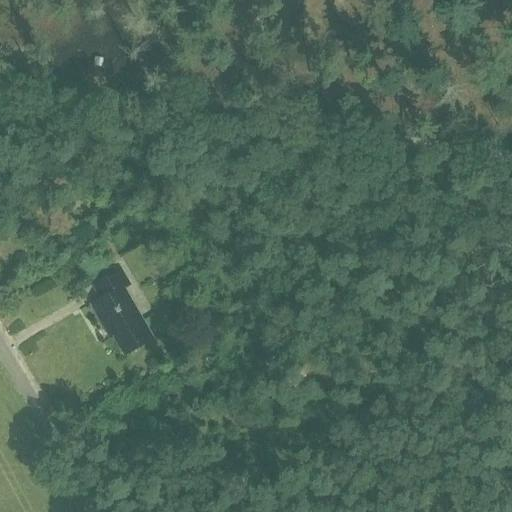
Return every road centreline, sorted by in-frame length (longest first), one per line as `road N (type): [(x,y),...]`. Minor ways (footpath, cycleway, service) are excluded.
road 1 (track): [(0,82),(511,157)]
road 2 (unclassified): [(100,511),(0,339)]
